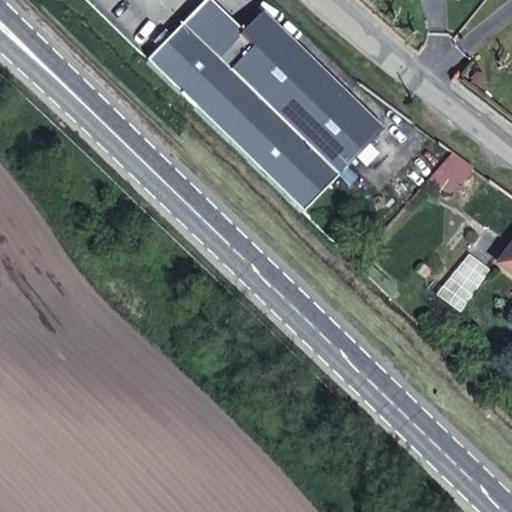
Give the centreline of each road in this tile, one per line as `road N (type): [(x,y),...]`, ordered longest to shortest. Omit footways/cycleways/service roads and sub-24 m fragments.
road 1 (primary): [(200,215),(504,511)]
road 2 (primary): [(200,215),(150,153),(0,5)]
road 3 (primary): [(0,40),(200,215)]
road 4 (residential): [(511,147),(328,0)]
